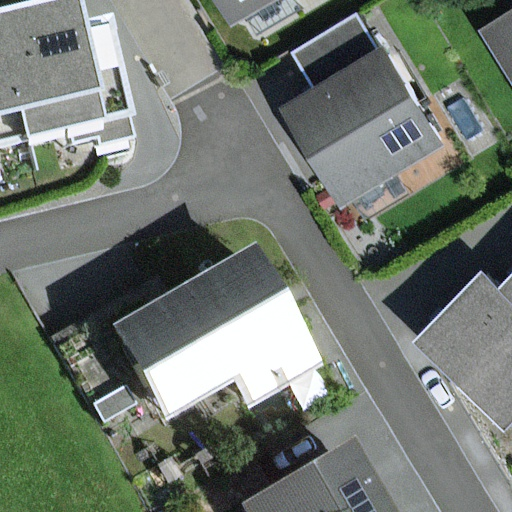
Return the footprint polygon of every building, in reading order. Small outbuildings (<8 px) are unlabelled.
[(234,0),(241,11),(259,0),(234,0)] [(0,148),(117,123),(94,23),(69,28),(63,2),(0,16),(0,148)] [(511,25),(500,33),(511,52),(511,25)] [(351,193),(442,140),(391,54),(337,86),(300,107),(351,193)] [(147,313),(108,335),(134,380),(156,418),(197,395),(181,367),(206,352),(236,404),(301,367),(240,260),(159,306),(147,313)] [(511,287),(509,291),(491,273),(460,306),(428,340),(511,418),(511,287)] [(108,335),(147,313),(138,298),(55,345),(99,423),(129,406),(119,389),(134,380),(108,335)] [(242,511),(371,511),(345,470),(336,455),(242,511)]
